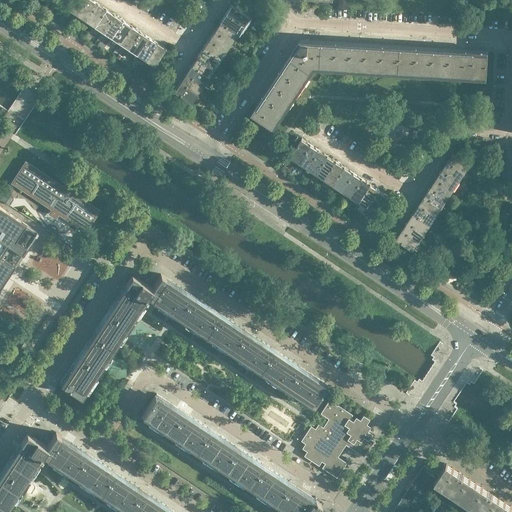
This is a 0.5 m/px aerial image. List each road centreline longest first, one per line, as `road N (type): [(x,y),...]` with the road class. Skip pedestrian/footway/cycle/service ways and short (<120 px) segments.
road 1 (residential): [(415,430),(135,244),(36,401)]
road 2 (residential): [(104,444),(147,373),(360,511)]
road 3 (tertiary): [(476,336),(210,160)]
road 4 (tertiary): [(210,160),(0,22)]
road 5 (residential): [(511,42),(291,26)]
road 6 (residential): [(210,160),(291,26)]
road 7 (residential): [(511,126),(455,127),(409,193)]
